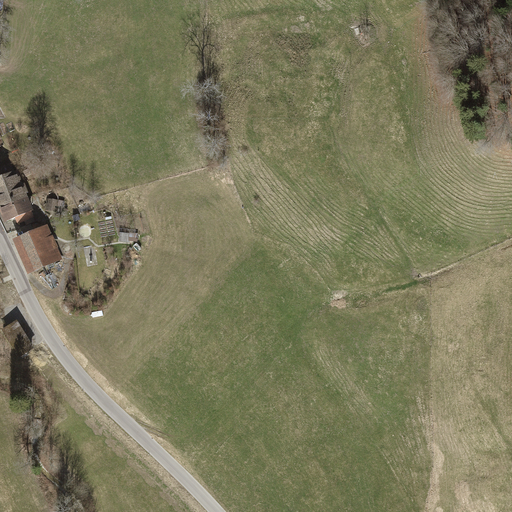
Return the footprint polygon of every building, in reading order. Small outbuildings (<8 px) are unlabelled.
[(0,214),(3,222),(12,218),(15,224),(31,218),(28,212),(31,210),(15,172),(12,173),(8,164),(0,167),(0,214)] [(58,201),(50,199),(47,213),(55,215),(58,201)] [(45,227),(11,241),(26,275),(59,261),(45,227)] [(138,234),(118,233),(118,242),(138,244),(138,234)] [(31,347),(15,324),(1,334),(17,357),(31,347)]
